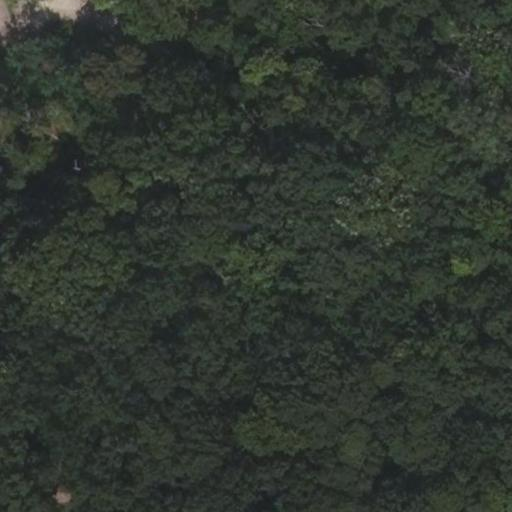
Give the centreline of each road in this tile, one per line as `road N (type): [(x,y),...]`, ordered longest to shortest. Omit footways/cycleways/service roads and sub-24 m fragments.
road 1 (track): [(0,409),(460,0)]
road 2 (track): [(0,485),(183,469),(253,446),(511,313)]
